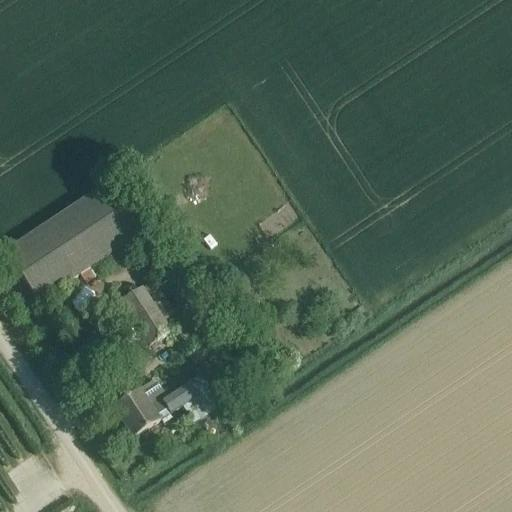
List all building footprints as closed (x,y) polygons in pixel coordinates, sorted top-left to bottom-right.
[(38,305),(138,238),(105,188),(5,255),(38,305)] [(173,241),(159,250),(172,270),(186,260),(173,241)] [(178,267),(187,280),(206,268),(197,255),(178,267)] [(164,322),(174,316),(153,284),(120,306),(148,349),(172,334),(164,322)] [(202,347),(188,356),(192,361),(206,352),(202,347)] [(133,440),(208,392),(199,379),(162,403),(159,398),(148,405),(140,392),(112,409),(133,440)]
